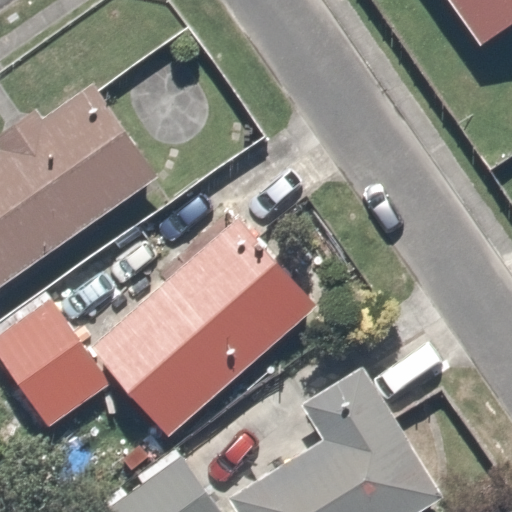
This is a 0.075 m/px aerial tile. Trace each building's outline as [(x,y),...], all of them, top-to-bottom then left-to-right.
[(511,0),(439,0),(478,54),(511,29),(511,0)] [(60,119),(45,98),(0,129),(0,285),(157,178),(99,92),(60,119)] [(321,321),(230,223),(98,345),(189,443),(321,321)] [(41,294),(0,328),(0,369),(51,430),(112,378),(41,294)] [(426,511),(449,496),(363,372),(309,410),(328,438),(225,509),(226,511),(426,511)] [(215,511),(181,462),(108,511),(215,511)]
